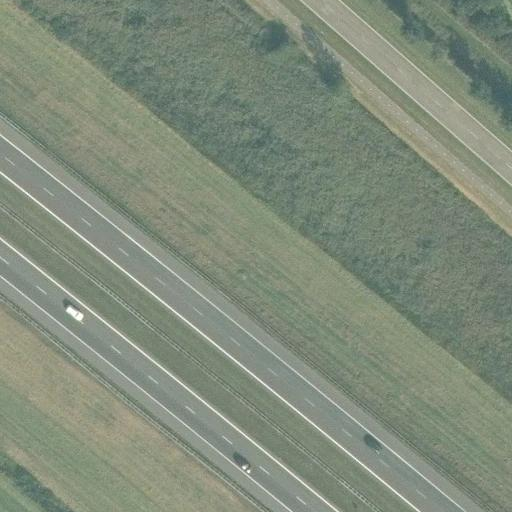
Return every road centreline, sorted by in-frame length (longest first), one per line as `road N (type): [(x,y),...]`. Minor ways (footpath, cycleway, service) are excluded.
road 1 (motorway): [(435,511),(0,158)]
road 2 (motorway): [(0,260),(309,511)]
road 3 (tertiary): [(511,172),(314,0)]
